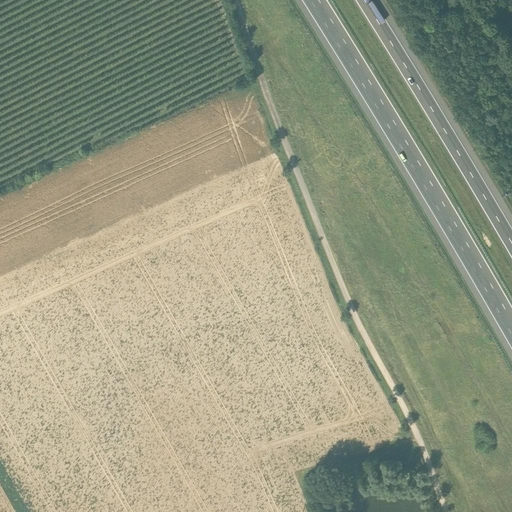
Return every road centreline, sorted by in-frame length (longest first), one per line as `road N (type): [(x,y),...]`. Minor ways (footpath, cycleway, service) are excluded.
road 1 (track): [(235,0),(332,263),(446,511)]
road 2 (motorway): [(309,0),(511,335)]
road 3 (motorway): [(511,246),(365,0)]
